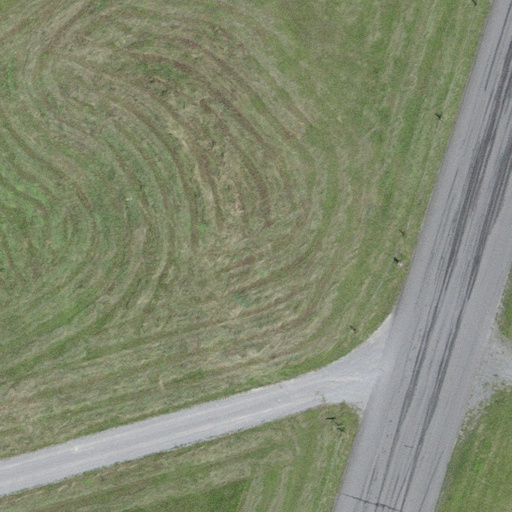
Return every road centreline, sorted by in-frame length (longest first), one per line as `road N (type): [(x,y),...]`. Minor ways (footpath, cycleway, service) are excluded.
road 1 (track): [(0,488),(511,361)]
road 2 (unclassified): [(511,108),(384,511)]
